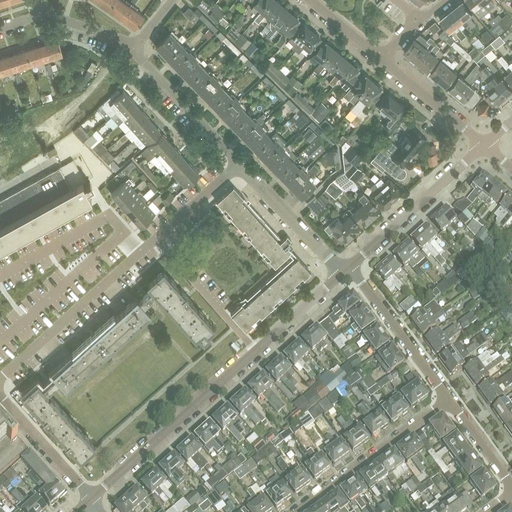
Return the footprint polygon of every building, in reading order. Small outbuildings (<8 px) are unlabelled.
[(95,0),(107,9),(113,0),(95,0)] [(144,16),(121,0),(113,0),(107,9),(135,29),(144,16)] [(200,0),(197,5),(206,13),(211,6),(203,0),(200,0)] [(258,7),(262,11),(270,0),(257,0),(254,4),(251,8),(255,11),(258,7)] [(275,0),(270,0),(262,11),(259,14),(263,18),(265,15),(271,20),(283,6),(275,0)] [(468,0),(482,16),(489,10),(479,0),(468,0)] [(479,0),(489,10),(495,5),(490,0),(479,0)] [(455,7),(469,24),(472,28),(476,25),(469,16),(473,13),(463,1),(462,2),(461,1),(458,4),(458,5),(455,7)] [(215,22),(219,18),(225,12),(217,3),(211,10),(212,11),(208,15),(215,22)] [(270,39),(278,30),(292,14),(283,6),(271,20),(272,21),(271,21),(271,28),(272,29),(266,36),(270,39)] [(469,24),(455,7),(453,9),(452,8),(448,11),(449,12),(448,13),(458,26),(462,22),(465,27),(469,24)] [(183,13),(187,17),(192,11),(189,8),(183,13)] [(196,14),(199,17),(203,14),(197,9),(194,12),(196,14)] [(192,11),(187,17),(190,20),(196,14),(194,12),(192,11)] [(466,36),(458,26),(448,13),(445,15),(444,14),(441,17),(442,18),(440,19),(450,32),(454,28),(458,33),(457,34),(462,40),(466,36)] [(208,19),(203,14),(199,17),(204,23),(208,19)] [(294,15),(292,14),(278,30),(282,34),(280,37),(281,38),(276,44),(280,47),(286,40),(284,39),(289,33),(289,34),(296,26),(295,25),(299,20),(298,19),(299,18),(295,14),(294,15)] [(495,18),(498,21),(505,30),(511,24),(511,19),(507,14),(502,18),(499,14),(495,18)] [(242,15),(238,19),(226,33),(234,41),(240,34),(236,31),(242,23),(246,19),(242,15)] [(218,23),(225,29),(230,23),(222,18),(218,23)] [(210,28),(213,24),(208,19),(204,23),(210,28)] [(441,28),(436,21),(429,27),(435,33),(441,28)] [(505,30),(498,21),(489,29),(496,37),(505,30)] [(292,48),(295,51),(312,31),(303,23),(292,36),(298,41),(292,48)] [(215,33),(218,29),(213,24),(210,28),(215,33)] [(510,27),(502,34),(507,39),(511,34),(511,30),(511,29),(510,28),(510,27)] [(208,29),(203,34),(207,39),(213,34),(208,29)] [(443,38),(448,33),(444,29),(439,36),(442,39),(443,38)] [(483,36),(480,38),(485,44),(493,37),(487,30),(482,35),(483,36)] [(222,40),(225,36),(220,31),(216,34),(222,40)] [(321,38),(312,31),(295,51),(299,53),(304,47),(310,52),(321,38)] [(156,46),(167,57),(181,43),(170,32),(156,46)] [(451,45),(455,41),(454,41),(448,33),(443,38),(451,45)] [(244,50),(251,43),(242,34),(235,42),(244,50)] [(421,35),(415,39),(405,51),(406,52),(406,54),(409,56),(410,55),(413,58),(427,41),(427,40),(421,35)] [(491,43),(494,47),(496,49),(505,41),(500,35),(491,43)] [(227,45),(230,41),(225,36),(222,40),(227,45)] [(472,43),(480,52),(485,47),(483,45),(484,45),(478,38),(472,43)] [(58,39),(40,45),(26,49),(31,65),(63,54),(58,39)] [(227,45),(232,50),(235,46),(230,41),(227,45)] [(321,61),(332,48),(331,47),(332,45),(328,42),(327,43),(325,41),(321,46),(320,46),(313,54),(314,54),(311,58),(314,61),(317,57),(321,61)] [(420,63),(421,64),(430,52),(426,49),(430,44),(427,41),(413,58),(415,59),(415,61),(418,63),(420,63)] [(455,41),(451,45),(461,53),(464,49),(455,41)] [(189,52),(181,43),(167,57),(189,80),(203,67),(196,59),(197,58),(190,51),(189,52)] [(251,43),(245,50),(252,57),(259,49),(251,43)] [(486,55),(494,47),(491,43),(482,50),(486,55)] [(434,55),(438,50),(440,47),(437,44),(434,47),(430,52),(421,64),(422,65),(423,68),(425,70),(427,69),(428,70),(438,58),(434,55)] [(241,52),(235,46),(232,50),(237,55),(241,52)] [(468,53),(473,57),(479,52),(475,47),(468,53)] [(326,64),(332,69),(343,57),(340,55),(332,48),(321,61),(314,70),(318,74),(326,64)] [(0,74),(31,65),(26,49),(0,57),(0,74)] [(473,57),(468,53),(464,49),(461,53),(470,61),(473,57)] [(239,57),(245,62),(248,59),(243,54),(239,57)] [(265,56),(261,60),(266,64),(269,59),(265,56)] [(511,67),(509,64),(502,56),(499,59),(510,72),(506,75),(511,82),(511,67)] [(332,87),(341,77),(352,64),(343,57),(332,69),(337,73),(328,84),(332,87)] [(436,77),(438,79),(452,63),(448,59),(447,60),(443,57),(431,73),(432,73),(431,74),(435,78),(436,77)] [(250,67),(254,64),(248,59),(245,62),(250,67)] [(455,59),(452,63),(438,79),(441,81),(440,82),(444,86),(445,85),(446,85),(456,73),(454,72),(456,70),(453,68),(458,62),(455,59)] [(263,68),(272,78),(280,69),(271,60),(263,68)] [(97,64),(96,64),(97,63),(95,62),(95,63),(92,61),(87,69),(92,72),(97,64)] [(250,67),(255,72),(259,69),(254,64),(250,67)] [(353,65),(352,64),(341,77),(345,80),(342,84),(345,87),(348,83),(349,84),(356,75),(355,74),(359,70),(357,69),(358,67),(354,64),(353,65)] [(457,95),(471,77),(478,69),(480,67),(476,65),(463,80),(459,76),(449,88),(450,89),(449,90),(454,93),(455,93),(457,95)] [(189,80),(211,103),(226,90),(219,83),(220,82),(212,74),(211,75),(203,67),(189,80)] [(486,67),(482,69),(506,98),(511,92),(511,88),(503,78),(499,82),(486,67)] [(264,74),(259,69),(255,72),(260,78),(264,74)] [(280,69),(272,78),(282,87),(290,78),(280,69)] [(470,85),(474,80),(480,73),(480,70),(478,69),(471,77),(457,95),(459,97),(468,105),(469,104),(473,108),(472,109),(473,109),(483,96),(470,85)] [(500,103),(506,98),(482,69),(483,77),(492,88),(488,91),(490,94),(486,98),(493,106),(498,102),(498,103),(499,102),(500,103)] [(82,90),(84,86),(92,73),(88,71),(78,88),(82,90)] [(345,103),(348,99),(349,99),(355,104),(374,81),(366,74),(365,75),(364,74),(356,84),(354,83),(344,96),(341,99),(345,103)] [(268,85),(271,81),(266,76),(263,80),(268,85)] [(289,80),(283,87),(292,95),(298,87),(289,80)] [(271,81),(268,85),(273,90),(276,87),(271,81)] [(383,88),(374,81),(355,104),(351,109),(357,114),(351,121),(357,126),(367,115),(365,113),(366,111),(364,109),(366,107),(367,107),(369,105),(373,100),(374,99),(383,88)] [(273,90),(278,95),(282,92),(276,87),(273,90)] [(211,103),(234,127),(248,114),(241,106),(242,105),(235,97),(234,98),(226,90),(211,103)] [(123,91),(112,101),(108,97),(100,105),(103,109),(102,110),(110,119),(116,113),(131,99),(123,91)] [(287,97),(282,92),(278,95),(283,100),(287,97)] [(296,93),(292,97),(302,107),(305,102),(296,93)] [(379,108),(385,114),(396,101),(392,98),(393,96),(389,93),(388,94),(387,93),(377,105),(380,107),(379,108)] [(285,102),(291,107),(294,104),(289,98),(285,102)] [(138,107),(131,99),(116,113),(120,117),(114,123),(117,126),(123,121),(138,107)] [(400,104),(396,101),(385,114),(390,118),(384,125),(390,130),(396,122),(395,121),(398,117),(400,118),(405,112),(403,111),(405,108),(404,107),(405,106),(401,103),(400,104)] [(313,110),(305,102),(302,107),(309,114),(313,110)] [(291,107),(296,113),(300,109),(294,104),(291,107)] [(313,117),(319,122),(327,113),(319,105),(310,114),(313,117)] [(488,105),(479,105),(479,113),(480,114),(486,114),(487,114),(488,113),(488,105)] [(123,121),(131,128),(145,115),(138,107),(123,121)] [(296,113),(299,115),(301,118),(305,114),(300,109),(296,113)] [(260,115),(254,120),(248,114),(234,127),(257,151),(271,137),(263,129),(264,128),(259,123),(264,119),(260,115)] [(310,119),(305,114),(301,118),(306,123),(310,119)] [(131,128),(138,137),(153,123),(145,115),(131,128)] [(308,125),(314,130),(317,126),(312,121),(308,125)] [(153,123),(138,137),(134,143),(139,148),(145,144),(160,131),(153,123)] [(80,125),(73,132),(83,142),(85,140),(90,135),(80,125)] [(323,131),(317,126),(314,130),(318,135),(319,135),(323,131)] [(305,131),(313,139),(316,135),(309,128),(305,131)] [(389,139),(384,144),(395,153),(395,151),(408,162),(410,160),(411,160),(413,158),(412,158),(427,140),(414,129),(398,147),(389,139)] [(324,140),(328,137),(323,131),(319,135),(324,140)] [(353,132),(347,139),(345,141),(356,150),(360,145),(354,140),(358,136),(353,132)] [(155,155),(170,142),(162,133),(148,147),(155,155)] [(90,135),(85,140),(90,145),(97,139),(92,134),(90,135)] [(342,146),(345,141),(347,139),(342,135),(337,141),(342,146)] [(257,151),(279,174),(293,160),(285,152),(290,148),(287,145),(285,147),(284,146),(283,148),(279,144),(278,145),(271,137),(257,151)] [(328,137),(324,140),(329,145),(333,142),(328,137)] [(316,139),(304,150),(312,158),(324,147),(316,139)] [(342,154),(349,159),(356,150),(345,141),(342,146),(342,154)] [(177,149),(170,142),(155,155),(163,163),(177,149)] [(414,163),(411,160),(410,160),(408,162),(395,151),(395,153),(384,144),(370,161),(382,171),(385,168),(395,177),(396,176),(397,177),(399,178),(401,178),(403,177),(405,175),(406,172),(406,170),(403,168),(405,165),(409,169),(414,163)] [(46,152),(49,157),(52,155),(57,152),(54,147),(49,151),(46,152)] [(170,171),(184,157),(177,149),(163,163),(170,171)] [(108,164),(111,161),(106,156),(109,153),(105,150),(99,156),(108,164)] [(344,172),(352,180),(361,170),(349,159),(342,154),(344,172)] [(142,168),(145,165),(138,157),(134,160),(142,168)] [(177,179),(192,165),(184,157),(170,171),(177,179)] [(0,249),(16,240),(34,230),(51,221),(69,211),(92,198),(91,198),(90,196),(92,195),(88,187),(92,185),(90,180),(86,182),(74,160),(60,168),(7,197),(0,200),(0,249)] [(111,161),(108,164),(116,172),(119,169),(120,168),(113,160),(111,161)] [(300,168),(293,160),(279,174),(301,197),(315,184),(310,178),(314,175),(312,173),(318,168),(313,163),(305,171),(301,167),(300,168)] [(132,162),(123,170),(127,174),(136,166),(132,162)] [(152,173),(149,169),(145,165),(142,168),(149,176),(152,173)] [(185,187),(199,174),(192,165),(177,179),(185,187)] [(334,180),(343,189),(345,190),(356,184),(352,180),(344,172),(334,180)] [(149,176),(152,180),(156,184),(159,180),(152,173),(149,176)] [(478,198),(482,193),(492,181),(486,175),(483,176),(477,182),(476,181),(471,188),(475,191),(467,200),(466,199),(458,203),(453,208),(463,214),(472,205),(478,198)] [(129,178),(126,181),(123,184),(111,194),(119,203),(133,189),(129,185),(132,182),(129,178)] [(381,179),(379,180),(376,183),(380,188),(391,200),(395,197),(396,198),(400,194),(399,193),(400,192),(398,190),(399,189),(394,183),(393,184),(390,181),(388,183),(386,182),(385,183),(381,179)] [(343,189),(334,180),(329,183),(325,189),(335,198),(343,189)] [(493,182),(492,181),(482,193),(478,198),(482,201),(485,204),(500,187),(497,185),(498,184),(495,181),(493,182)] [(391,200),(380,188),(376,183),(371,188),(374,191),(370,194),(373,197),(382,208),(383,207),(384,208),(389,205),(387,203),(391,200)] [(282,239),(248,201),(241,194),(234,185),(216,201),(275,266),(292,251),(291,249),(293,247),(290,244),(291,243),(289,242),(291,239),(287,235),(282,239)] [(497,206),(507,193),(506,192),(506,191),(503,188),(502,189),(500,187),(485,204),(489,207),(493,202),(497,206)] [(126,211),(143,195),(139,191),(137,193),(133,189),(119,203),(126,211)] [(166,196),(170,200),(174,197),(170,192),(166,196)] [(358,202),(361,205),(371,218),(379,211),(375,207),(376,206),(369,198),(369,199),(365,195),(362,192),(358,196),(361,199),(358,202)] [(322,193),(318,197),(325,204),(329,199),(322,193)] [(134,219),(148,205),(144,201),(146,198),(143,195),(126,211),(134,219)] [(326,206),(315,195),(307,203),(318,214),(326,206)] [(162,199),(166,204),(170,200),(166,196),(162,199)] [(497,224),(499,226),(504,220),(511,210),(511,196),(511,197),(511,196),(508,199),(496,215),(499,218),(497,221),(497,224)] [(134,219),(141,227),(157,212),(153,208),(152,209),(148,205),(134,219)] [(364,224),(371,218),(361,205),(357,209),(353,205),(350,208),(353,212),(359,220),(360,219),(364,224)] [(439,215),(455,232),(456,233),(459,230),(453,224),(457,220),(447,208),(446,209),(444,209),(441,212),(442,213),(439,215)] [(511,210),(504,220),(499,226),(503,229),(511,218),(511,210)] [(463,222),(466,227),(470,223),(469,222),(474,218),(467,211),(465,212),(463,214),(458,218),(463,222)] [(346,218),(342,222),(353,234),(360,228),(356,223),(350,215),(349,215),(346,212),(343,214),(346,218)] [(471,223),(470,223),(466,227),(475,236),(481,230),(486,224),(479,219),(481,215),(478,213),(471,223)] [(455,232),(439,215),(437,217),(436,216),(433,219),(433,221),(432,222),(442,233),(447,229),(452,235),(455,232)] [(352,235),(353,234),(342,222),(337,216),(333,219),(334,221),(329,226),(343,242),(345,240),(346,241),(347,239),(348,241),(353,237),(352,235)] [(437,239),(437,238),(427,227),(426,228),(424,227),(421,230),(422,231),(419,233),(439,255),(443,252),(438,246),(441,244),(437,239)] [(489,236),(481,230),(475,236),(483,243),(489,236)] [(422,252),(425,249),(435,260),(440,256),(439,255),(419,233),(417,235),(416,234),(412,237),(413,239),(412,240),(422,252)] [(483,246),(484,247),(491,254),(499,244),(498,242),(496,245),(488,239),(483,246)] [(404,247),(402,249),(417,266),(424,260),(409,243),(408,244),(406,243),(403,246),(404,247)] [(483,262),(491,254),(484,247),(480,250),(477,252),(476,253),(483,262)] [(423,273),(417,266),(402,249),(399,251),(398,250),(395,253),(395,255),(394,256),(405,268),(409,264),(420,276),(423,273)] [(231,313),(246,330),(311,272),(296,254),(231,313)] [(408,285),(397,274),(402,270),(391,259),(390,260),(388,259),(385,262),(386,263),(383,265),(399,282),(400,284),(404,288),(405,289),(408,285)] [(470,265),(474,270),(482,263),(478,259),(470,265)] [(404,288),(400,284),(399,282),(383,265),(381,267),(380,266),(377,269),(377,271),(376,272),(387,283),(385,285),(391,292),(395,288),(400,292),(404,288)] [(189,298),(186,294),(185,295),(163,271),(148,284),(153,289),(139,301),(137,299),(54,373),(56,376),(43,388),(38,383),(24,395),(44,418),(43,419),(47,423),(48,423),(67,443),(66,444),(70,448),(71,448),(81,458),(95,446),(50,396),(52,394),(51,393),(49,395),(47,392),(60,380),(67,388),(106,353),(107,353),(112,349),(111,348),(150,313),(143,305),(156,293),(195,336),(198,334),(204,340),(210,335),(208,333),(214,327),(188,299),(189,298)] [(481,278),(485,282),(491,274),(487,271),(481,278)] [(493,271),(491,274),(485,282),(493,290),(502,279),(493,271)] [(444,278),(448,282),(452,288),(460,281),(452,272),(444,278)] [(474,274),(466,279),(472,288),(480,282),(474,274)] [(493,290),(501,298),(505,293),(511,284),(511,281),(509,279),(502,287),(505,290),(504,292),(498,287),(503,280),(502,279),(493,290)] [(484,282),(469,293),(475,300),(489,290),(484,282)] [(442,295),(447,291),(442,285),(440,285),(436,288),(442,295)] [(491,291),(488,294),(492,300),(496,297),(491,291)] [(511,298),(505,293),(501,298),(506,304),(511,298)] [(345,315),(347,317),(362,307),(357,301),(359,300),(355,295),(354,296),(354,295),(351,295),(350,295),(350,294),(345,298),(346,300),(344,301),(343,302),(342,303),(340,305),(339,306),(332,312),(334,314),(324,322),(329,329),(333,326),(340,321),(339,320),(344,316),(345,315)] [(424,310),(425,312),(412,321),(413,322),(412,324),(415,327),(416,327),(418,329),(436,316),(442,311),(443,311),(440,306),(438,308),(434,302),(424,310)] [(492,307),(496,313),(503,309),(498,302),(492,307)] [(410,318),(422,309),(418,304),(406,313),(410,318)] [(362,307),(347,317),(349,320),(350,319),(355,324),(350,327),(351,328),(368,315),(366,313),(367,311),(364,307),(363,308),(362,307)] [(445,314),(442,311),(436,316),(418,329),(420,332),(419,333),(421,336),(423,336),(424,337),(437,328),(433,323),(445,314)] [(459,323),(461,326),(463,325),(466,324),(473,319),(470,314),(459,323)] [(370,318),(368,315),(351,328),(354,333),(358,330),(360,331),(358,333),(359,334),(374,323),(373,322),(374,321),(371,317),(370,318)] [(464,330),(475,322),(473,319),(466,324),(463,325),(461,326),(464,330)] [(329,329),(324,322),(318,326),(332,341),(340,335),(337,331),(333,334),(329,329)] [(430,345),(432,348),(453,333),(457,330),(454,326),(442,335),(439,331),(426,340),(427,341),(426,342),(429,346),(430,345)] [(311,331),(309,333),(323,350),(327,346),(323,341),(326,338),(316,327),(315,328),(314,327),(310,330),(311,331)] [(369,344),(382,335),(380,332),(382,331),(379,327),(377,328),(376,327),(362,337),(363,340),(365,338),(369,344)] [(453,333),(432,348),(434,351),(433,351),(436,356),(437,355),(438,356),(451,347),(448,342),(460,334),(457,330),(453,333)] [(323,350),(309,333),(306,336),(305,335),(301,338),(302,339),(301,340),(312,351),(315,348),(320,353),(323,350)] [(342,335),(333,342),(340,351),(345,347),(343,345),(347,342),(342,335)] [(385,338),(382,335),(369,344),(374,351),(372,352),(374,354),(389,343),(388,342),(389,341),(386,337),(385,338)] [(472,342),(473,343),(465,349),(467,352),(446,367),(448,370),(447,371),(450,375),(452,374),(452,376),(465,366),(462,362),(478,350),(478,349),(487,342),(481,335),(472,342)] [(294,347),(291,349),(306,365),(309,362),(305,357),(309,354),(298,343),(296,343),(293,346),(294,347)] [(444,365),(446,367),(467,352),(465,349),(461,344),(453,350),(440,359),(441,360),(440,361),(443,366),(444,365)] [(349,346),(341,352),(347,359),(354,354),(349,346)] [(380,358),(384,364),(397,355),(395,352),(396,351),(393,347),(392,348),(391,346),(376,357),(378,360),(380,358)] [(306,365),(291,349),(288,352),(287,350),(284,354),(284,355),(283,356),(294,367),(298,364),(307,374),(311,371),(306,365)] [(469,376),(471,379),(500,358),(497,354),(486,363),(481,366),(478,362),(465,371),(466,372),(465,373),(468,377),(469,376)] [(387,372),(388,374),(403,363),(402,362),(403,361),(400,357),(399,357),(397,355),(384,364),(389,370),(387,372)] [(473,382),(476,387),(477,386),(477,387),(490,378),(487,375),(505,362),(502,357),(500,358),(471,379),(473,382)] [(276,363),(273,365),(294,388),(297,385),(287,374),(291,370),(281,358),(279,360),(278,359),(275,362),(276,363)] [(348,363),(340,370),(348,378),(355,373),(348,363)] [(294,388),(273,365),(270,368),(269,367),(266,370),(266,371),(266,372),(276,383),(280,379),(290,391),(294,388)] [(395,372),(398,376),(400,378),(409,371),(405,365),(395,372)] [(339,386),(348,378),(340,370),(338,367),(333,371),(332,370),(328,373),(331,377),(339,386)] [(354,371),(362,381),(367,377),(360,367),(354,371)] [(390,382),(398,376),(395,372),(386,378),(390,382)] [(356,373),(344,383),(350,390),(361,381),(356,373)] [(484,396),(486,398),(511,378),(511,373),(495,385),(492,381),(480,390),(480,391),(480,392),(483,396),(484,396)] [(258,379),(255,381),(281,410),(285,407),(280,401),(269,389),(273,386),(263,374),(262,375),(261,374),(257,378),(258,379)] [(405,386),(408,390),(409,388),(420,402),(421,402),(422,402),(427,399),(426,398),(427,395),(427,394),(428,394),(424,389),(423,389),(416,380),(417,380),(414,376),(413,376),(412,374),(405,379),(409,384),(405,386)] [(367,388),(369,390),(376,385),(369,376),(367,377),(362,381),(364,384),(367,388)] [(331,377),(322,385),(330,393),(339,386),(331,377)] [(380,390),(390,382),(386,378),(377,385),(380,390)] [(511,378),(486,398),(487,401),(486,402),(490,406),(491,405),(491,406),(504,397),(501,393),(511,384),(511,378)] [(262,396),(267,401),(278,413),(281,410),(255,381),(252,384),(252,383),(248,386),(249,387),(248,388),(258,400),(262,396)] [(315,394),(320,400),(321,401),(330,393),(322,385),(322,384),(313,392),(315,394)] [(377,385),(376,385),(369,390),(367,392),(370,397),(380,390),(377,385)] [(417,405),(420,402),(409,388),(408,390),(403,393),(402,391),(400,393),(411,409),(412,408),(413,409),(417,405)] [(237,397),(260,423),(261,424),(265,421),(251,406),(255,402),(245,391),(244,392),(243,391),(239,394),(240,395),(237,397)] [(334,392),(326,399),(332,407),(340,400),(334,392)] [(305,400),(307,403),(311,408),(320,400),(315,394),(310,399),(308,397),(305,400)] [(395,401),(391,404),(400,417),(403,415),(403,416),(408,413),(407,412),(408,411),(396,394),(392,397),(395,401)] [(260,423),(237,397),(234,400),(233,399),(230,402),(231,403),(230,404),(240,416),(243,413),(256,427),(260,423)] [(326,398),(317,405),(324,415),(333,409),(326,398)] [(511,400),(510,402),(508,399),(494,410),(495,411),(494,412),(497,415),(498,416),(506,411),(507,412),(511,409),(511,400)] [(397,419),(400,417),(391,404),(386,407),(382,402),(378,405),(380,408),(391,423),(393,422),(393,423),(398,420),(397,419)] [(307,403),(298,411),(302,415),(302,416),(312,408),(311,408),(307,403)] [(361,405),(380,431),(383,429),(384,430),(388,427),(387,426),(388,425),(375,407),(370,411),(364,403),(361,405)] [(380,431),(361,405),(357,408),(367,421),(363,425),(372,437),(373,436),(374,437),(378,434),(377,433),(380,431)] [(222,411),(219,413),(240,436),(244,432),(240,426),(243,423),(227,406),(226,408),(225,407),(221,410),(222,411)] [(504,424),(506,426),(511,421),(511,418),(511,409),(507,412),(506,411),(498,416),(500,419),(500,420),(502,423),(504,424)] [(293,423),(302,415),(298,411),(289,418),(292,423),(293,423)] [(240,436),(219,413),(216,416),(216,415),(212,418),(213,419),(212,420),(223,432),(226,429),(239,444),(244,440),(240,436)] [(302,426),(312,419),(307,413),(297,420),(298,421),(302,426)] [(448,424),(444,418),(441,417),(428,426),(434,434),(448,424)] [(361,445),(345,424),(340,418),(336,421),(341,427),(347,436),(343,439),(353,452),(354,451),(354,452),(359,449),(358,448),(361,445)] [(0,475),(28,451),(18,440),(0,420),(0,475)] [(303,427),(302,426),(298,421),(290,428),(294,434),(303,427)] [(204,427),(201,429),(221,451),(224,448),(216,438),(220,434),(209,423),(208,424),(207,422),(203,426),(204,427)] [(368,440),(369,440),(359,427),(355,430),(349,422),(345,424),(361,445),(364,443),(365,444),(368,441),(368,440)] [(454,431),(448,424),(434,434),(439,442),(454,431)] [(218,454),(221,451),(201,429),(199,432),(198,431),(194,434),(195,435),(194,436),(209,452),(213,449),(218,454)] [(273,429),(269,432),(274,438),(278,435),(273,429)] [(426,440),(426,439),(421,432),(415,436),(420,443),(426,440)] [(270,435),(265,439),(269,443),(274,439),(270,435)] [(435,463),(439,459),(448,453),(462,443),(457,435),(442,445),(445,449),(436,456),(432,451),(428,453),(435,463)] [(279,436),(270,443),(275,449),(283,442),(279,436)] [(421,464),(425,462),(419,455),(424,451),(413,437),(406,443),(416,457),(421,464)] [(208,464),(202,458),(198,453),(202,450),(191,438),(190,439),(189,439),(186,442),(186,443),(183,445),(204,468),(208,464)] [(258,439),(250,446),(257,454),(265,446),(258,439)] [(329,442),(342,459),(344,458),(345,458),(349,456),(348,455),(349,454),(340,441),(336,444),(332,439),(329,442)] [(420,443),(420,444),(427,454),(428,453),(432,451),(433,450),(426,440),(420,443)] [(338,462),(342,459),(329,442),(324,445),(328,450),(324,453),(333,466),(334,465),(335,466),(339,463),(338,462)] [(426,470),(421,464),(416,457),(406,443),(397,449),(408,463),(412,460),(422,473),(426,470)] [(448,453),(454,462),(469,451),(462,443),(448,453)] [(200,471),(204,468),(183,445),(181,448),(180,447),(176,450),(177,451),(176,452),(187,463),(191,460),(200,471)] [(319,476),(322,474),(306,453),(303,448),(299,451),(308,464),(305,467),(314,480),(315,479),(316,480),(320,477),(319,476)] [(306,453),(322,474),(325,472),(325,473),(330,470),(329,469),(330,468),(321,455),(317,459),(310,450),(306,453)] [(394,451),(386,457),(400,477),(404,474),(400,469),(404,466),(394,451)] [(469,451),(454,462),(461,471),(475,460),(469,451)] [(31,472),(57,500),(57,501),(67,493),(30,452),(21,460),(31,472)] [(261,452),(252,459),(257,465),(266,459),(261,452)] [(300,490),(303,488),(290,470),(277,454),(274,456),(289,479),(285,482),(295,494),(296,493),(296,494),(301,491),(300,490)] [(169,459),(166,461),(181,478),(185,475),(180,470),(184,467),(173,455),(172,456),(171,455),(168,458),(169,459)] [(386,457),(377,463),(377,464),(386,477),(387,476),(388,478),(392,474),(396,480),(400,477),(386,457)] [(242,465),(236,459),(232,463),(237,469),(242,465)] [(441,471),(446,468),(439,459),(435,463),(441,471)] [(251,460),(242,466),(248,474),(257,468),(251,460)] [(481,469),(475,460),(461,471),(467,479),(481,469)] [(177,481),(181,478),(166,461),(163,464),(162,463),(159,466),(159,467),(158,468),(169,480),(173,476),(177,481)] [(221,469),(222,470),(228,477),(237,469),(232,463),(230,461),(221,469)] [(377,464),(368,470),(394,506),(402,500),(400,496),(395,499),(382,481),(386,479),(385,477),(386,477),(377,464)] [(239,481),(248,474),(242,466),(233,473),(237,478),(239,481)] [(290,470),(303,488),(306,486),(306,487),(310,484),(309,483),(311,482),(301,470),(297,473),(293,468),(290,470)] [(17,476),(10,469),(3,475),(10,483),(17,476)] [(219,483),(228,477),(222,470),(213,477),(219,483)] [(394,506),(368,470),(360,476),(370,491),(374,488),(390,510),(395,506),(394,506)] [(148,478),(163,494),(170,501),(173,498),(162,486),(166,482),(156,471),(155,472),(154,471),(150,474),(151,475),(148,478)] [(448,480),(451,478),(451,477),(447,471),(443,474),(448,480)] [(54,502),(57,500),(31,472),(28,475),(33,480),(43,492),(39,495),(49,507),(51,506),(52,506),(55,503),(54,502)] [(474,489),(475,490),(489,480),(483,472),(469,482),(474,489)] [(237,478),(233,473),(225,480),(228,485),(237,478)] [(291,497),(282,484),(278,479),(276,476),(269,482),(270,484),(284,502),(286,500),(287,501),(291,498),(290,497),(291,497)] [(213,477),(203,485),(209,492),(212,490),(211,489),(217,483),(213,477)] [(159,497),(163,494),(148,478),(145,480),(144,479),(141,482),(142,483),(141,484),(151,496),(155,492),(159,497)] [(357,479),(349,485),(366,508),(370,504),(364,495),(367,492),(357,479)] [(416,491),(421,487),(418,482),(414,485),(411,480),(405,485),(408,489),(412,493),(412,494),(416,491)] [(424,484),(428,490),(434,486),(429,480),(424,484)] [(489,480),(475,490),(481,499),(495,488),(489,480)] [(224,482),(215,489),(220,496),(229,489),(224,482)] [(281,504),(284,502),(270,484),(266,487),(270,492),(266,496),(275,508),(277,507),(277,508),(281,505),(281,504)] [(420,495),(428,490),(424,484),(421,487),(416,491),(417,492),(420,495)] [(366,508),(349,485),(341,491),(351,505),(355,502),(361,511),(366,508)] [(403,499),(412,493),(408,489),(407,489),(406,487),(399,492),(403,499)] [(147,500),(137,488),(136,489),(135,488),(131,491),(132,492),(129,495),(144,511),(148,508),(143,503),(147,500)] [(259,501),(253,493),(250,488),(246,491),(251,499),(261,511),(271,511),(272,511),(263,498),(259,501)] [(204,497),(208,502),(211,506),(220,498),(213,489),(208,494),(204,497)] [(35,511),(17,493),(15,490),(10,495),(19,504),(20,503),(25,508),(21,511),(20,511),(35,511)] [(45,511),(46,510),(36,498),(32,502),(27,497),(21,490),(17,493),(35,511),(45,511)] [(445,496),(456,511),(463,511),(466,510),(457,496),(456,496),(452,490),(445,496)] [(463,500),(468,496),(469,495),(466,491),(463,494),(460,496),(461,497),(463,500)] [(185,501),(190,507),(200,499),(195,492),(185,501)] [(420,495),(417,492),(410,497),(414,503),(421,498),(420,495)] [(345,511),(344,510),(348,507),(337,493),(329,499),(339,511),(345,511)] [(123,500),(122,501),(131,511),(143,511),(144,511),(129,495),(126,497),(125,496),(122,499),(123,500)] [(444,511),(456,511),(445,496),(437,501),(444,511)] [(468,496),(463,500),(462,500),(468,508),(474,504),(468,496)] [(196,504),(199,509),(208,502),(204,497),(202,499),(196,504)] [(175,506),(180,511),(184,511),(190,507),(185,501),(183,499),(175,506)] [(261,511),(251,499),(247,502),(251,507),(247,510),(248,511),(261,511)] [(339,511),(329,499),(321,505),(320,505),(325,511),(339,511)] [(131,511),(122,501),(119,504),(118,503),(114,506),(115,507),(114,508),(118,511),(131,511)] [(432,511),(444,511),(437,501),(429,507),(432,511)] [(432,511),(429,507),(426,503),(422,506),(426,511),(425,511),(432,511)]
